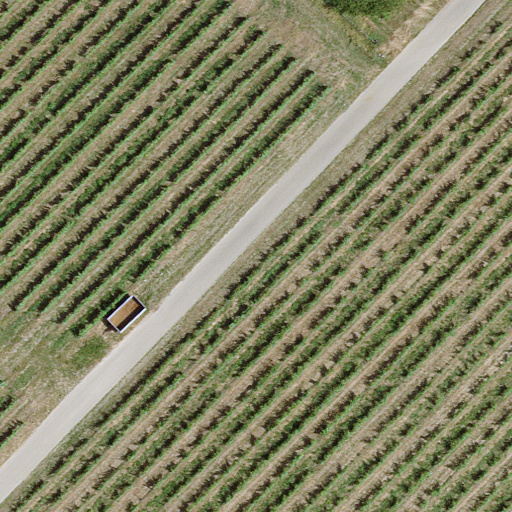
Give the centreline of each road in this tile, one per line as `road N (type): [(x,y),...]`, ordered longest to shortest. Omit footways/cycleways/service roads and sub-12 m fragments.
road 1 (motorway): [(0,501),(139,406),(511,181)]
road 2 (motorway): [(197,0),(0,117)]
